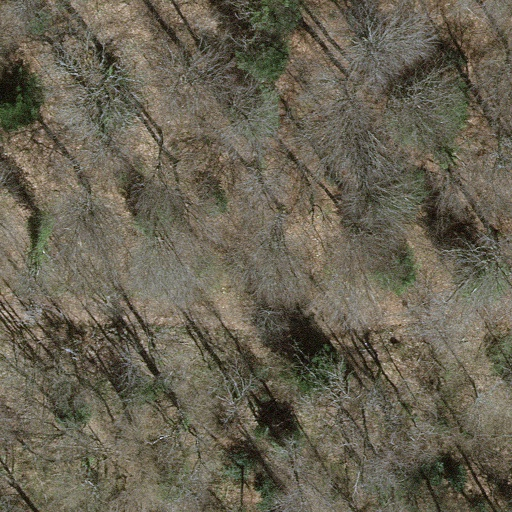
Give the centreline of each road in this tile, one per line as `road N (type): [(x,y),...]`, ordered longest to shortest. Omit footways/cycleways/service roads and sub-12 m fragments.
road 1 (track): [(0,305),(266,312),(511,293)]
road 2 (track): [(180,0),(0,70)]
